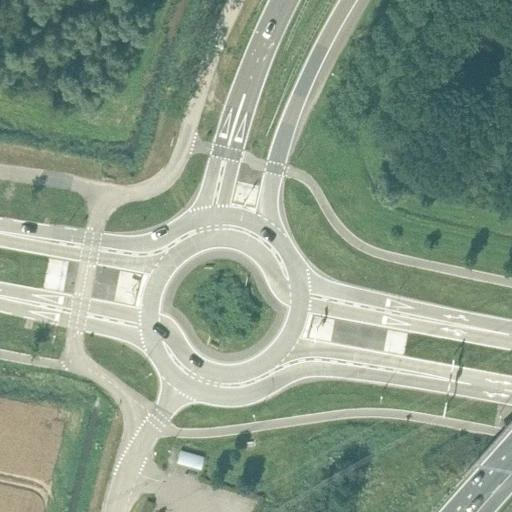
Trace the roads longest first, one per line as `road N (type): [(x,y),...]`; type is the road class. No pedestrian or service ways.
road 1 (primary): [(182,382),(232,397),(308,368),(449,379)]
road 2 (motorway): [(270,233),(283,137),(348,0)]
road 3 (primary): [(269,360),(328,353),(449,379)]
road 4 (unclassified): [(236,0),(185,144)]
road 5 (tertiary): [(117,511),(128,472),(182,382)]
road 6 (secondary): [(173,258),(149,264),(88,256),(33,238)]
road 7 (motorway): [(250,97),(219,145),(192,221)]
road 8 (secondary): [(168,236),(135,245),(33,238)]
road 9 (primary): [(416,318),(311,285),(295,271)]
road 10 (secondary): [(30,303),(153,346)]
road 11 (motorway): [(250,97),(217,215)]
road 12 (secondary): [(30,303),(79,305),(149,323)]
